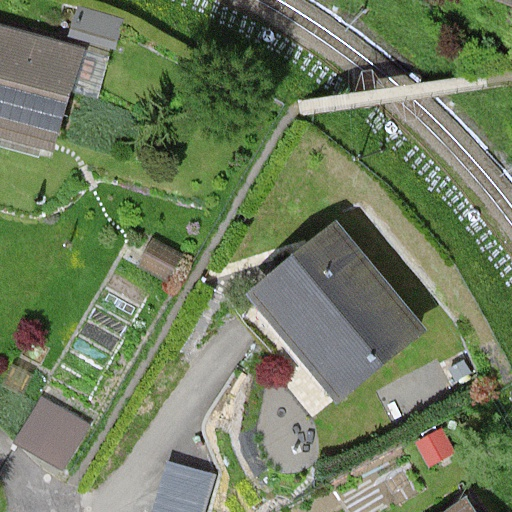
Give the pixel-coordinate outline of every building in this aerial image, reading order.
[(0,27),(0,133),(31,143),(61,46),(0,27)] [(323,209),(225,284),(311,397),(409,322),(323,209)] [(270,387),(258,434),(305,445),(317,399),(270,387)] [(41,392),(21,444),(73,464),(93,412),(41,392)] [(171,461),(161,506),(188,511),(207,511),(216,470),(171,461)] [(464,511),(451,493),(424,511),(464,511)]
